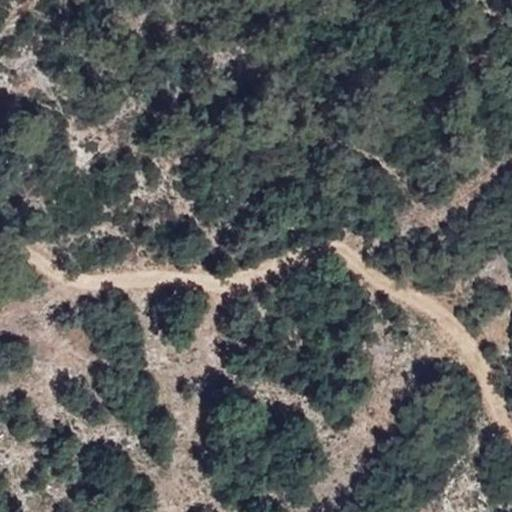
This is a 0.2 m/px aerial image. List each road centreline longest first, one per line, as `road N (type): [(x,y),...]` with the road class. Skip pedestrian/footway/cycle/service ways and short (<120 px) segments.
road 1 (track): [(511,434),(495,388),(451,329),(344,247),(441,218),(467,187),(511,169)]
road 2 (track): [(0,308),(231,277),(344,247)]
